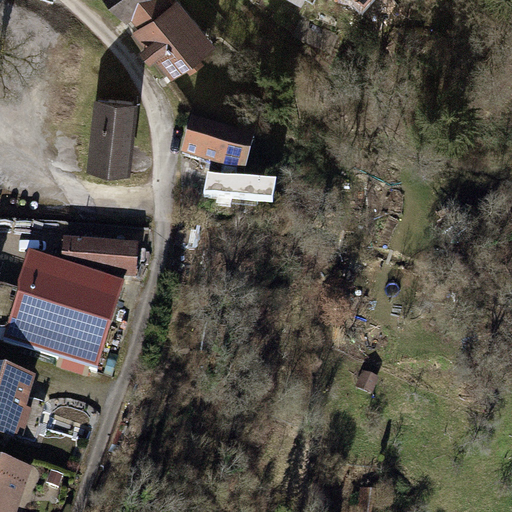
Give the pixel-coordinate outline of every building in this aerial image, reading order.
[(214,41),(178,0),(94,0),(148,60),(167,82),(214,41)] [(130,100),(85,96),(78,174),(123,178),(127,137),(130,100)] [(252,132),(193,112),(188,128),(182,144),(241,164),(252,132)] [(251,190),(190,178),(185,200),(247,212),(251,190)] [(122,235),(53,230),(51,263),(120,268),(122,235)] [(112,288),(21,258),(0,322),(0,341),(85,370),(98,329),(112,288)] [(0,437),(7,440),(25,382),(0,374),(0,437)] [(0,511),(4,511),(20,476),(0,467),(0,511)]
